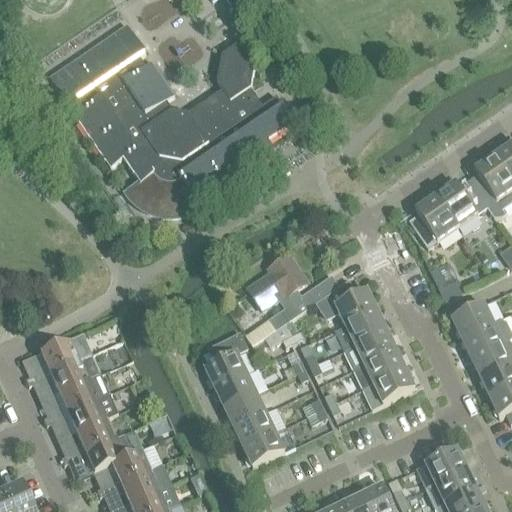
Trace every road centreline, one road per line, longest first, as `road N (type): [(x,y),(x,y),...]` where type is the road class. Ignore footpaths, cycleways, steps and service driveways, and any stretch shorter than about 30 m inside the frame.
road 1 (residential): [(466,415),(360,228),(511,125)]
road 2 (residential): [(283,500),(466,415)]
